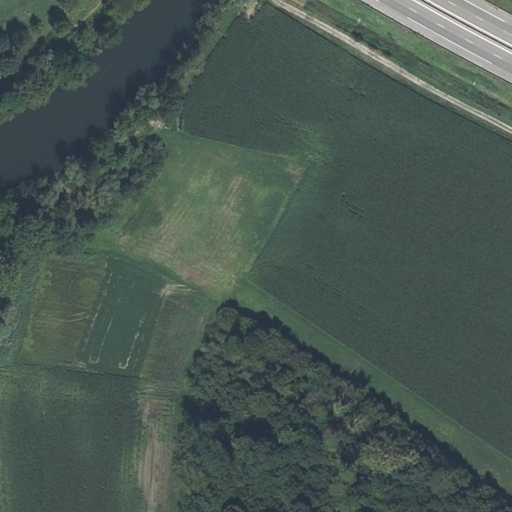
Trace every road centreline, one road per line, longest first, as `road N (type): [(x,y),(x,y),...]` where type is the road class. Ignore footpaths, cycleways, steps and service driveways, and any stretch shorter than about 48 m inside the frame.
road 1 (track): [(276,0),(511,132)]
road 2 (trunk): [(396,0),(511,63)]
